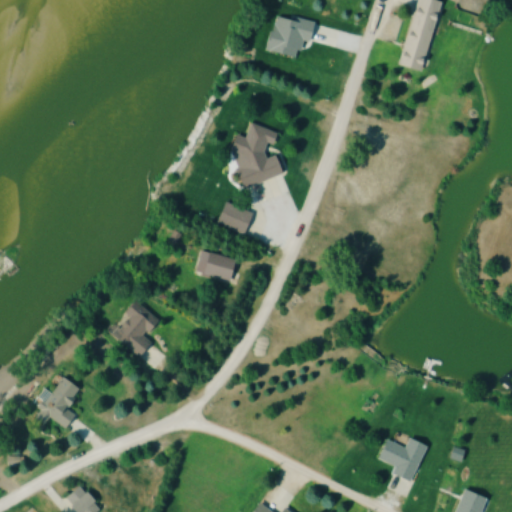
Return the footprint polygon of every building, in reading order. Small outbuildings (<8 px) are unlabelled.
[(416,73),(437,3),(426,0),(411,0),(393,66),(416,73)] [(240,188),(277,174),(270,155),(264,158),(260,147),(272,142),(265,124),(242,133),(243,134),(222,142),(240,188)] [(239,234),(248,214),(221,202),(212,222),(239,234)] [(231,260),(198,250),(191,272),(224,282),(231,260)] [(105,336),(135,357),(146,341),(141,338),(154,319),(129,302),(105,336)] [(28,418),(39,426),(45,418),(60,429),(69,417),(61,411),(75,391),(57,378),(28,418)] [(388,475),(406,483),(421,447),(404,439),(400,449),(380,441),(372,460),(391,468),(388,475)] [(476,511),(482,500),(460,490),(450,511),(476,511)]
